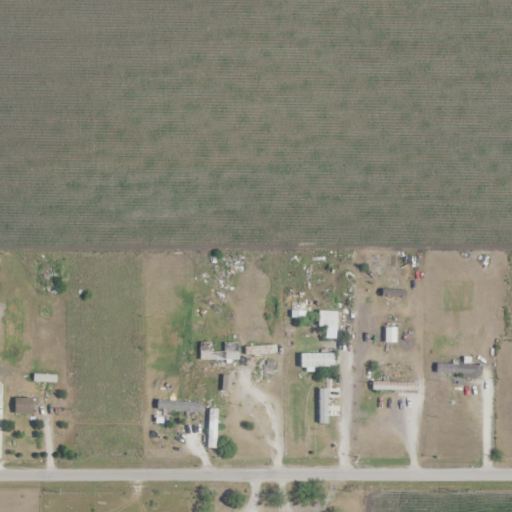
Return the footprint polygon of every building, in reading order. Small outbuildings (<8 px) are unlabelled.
[(337,339),(337,311),(318,311),(318,327),(326,327),(326,339),(337,339)] [(238,360),(238,351),(211,351),(211,342),(199,342),(199,360),(238,360)] [(334,353),(300,353),(300,369),(334,369),(334,353)] [(482,364),(436,364),(436,374),(482,374),(482,364)] [(417,382),(372,382),(372,391),(417,391),(417,382)] [(32,398),(14,398),(14,413),(32,413),(32,398)]
